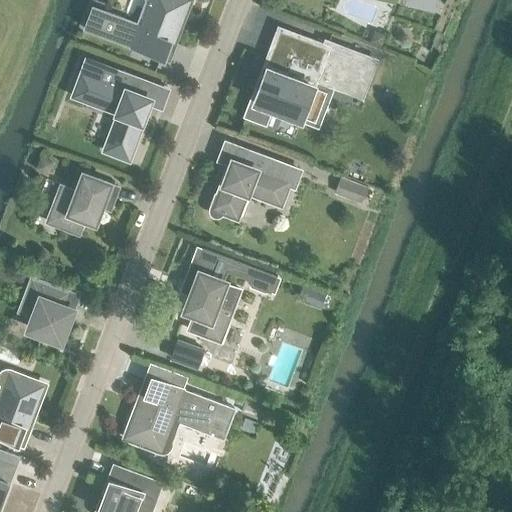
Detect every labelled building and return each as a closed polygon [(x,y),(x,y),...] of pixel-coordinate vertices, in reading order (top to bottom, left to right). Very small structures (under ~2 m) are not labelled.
[(84,28),(162,57),(173,30),(176,31),(187,0),(148,0),(149,0),(140,24),(92,6),(84,28)] [(371,35),(369,41),(381,45),(385,34),(379,31),(371,35)] [(254,108),(265,112),(268,104),(302,117),(314,85),(310,84),(313,77),(326,82),(330,71),(365,85),(374,61),(326,42),(325,46),(293,33),(286,49),(276,45),(272,56),(267,67),(265,66),(259,82),(257,81),(251,97),(250,101),(251,105),(254,108)] [(137,133),(146,110),(144,110),(149,97),(146,97),(152,83),(86,59),(73,95),(117,112),(108,138),(122,143),(121,147),(123,150),(126,152),(129,152),(132,151),(134,148),(140,134),(137,133)] [(217,194),(215,193),(209,206),(209,210),(210,213),(214,216),(217,216),(220,214),(222,212),(236,217),(246,191),(280,203),(288,183),(293,185),(299,169),(239,147),(234,160),(232,160),(228,172),(226,171),(217,194)] [(39,156),(34,169),(48,174),(53,161),(39,156)] [(85,216),(94,220),(103,196),(112,200),(118,186),(83,173),(77,190),(61,184),(48,220),(79,232),(85,216)] [(340,176),(336,188),(347,192),(345,196),(361,202),(367,186),(340,176)] [(224,280),(212,276),(217,264),(194,255),(184,281),(194,285),(185,308),(194,312),(188,328),(204,333),(219,339),(225,324),(239,288),(223,282),(224,280)] [(12,266),(7,278),(18,283),(23,270),(12,266)] [(28,327),(60,339),(72,308),(63,305),(68,291),(32,278),(26,293),(39,298),(28,327)] [(303,285),(298,296),(311,301),(310,304),(319,308),(325,294),(303,285)] [(171,357),(195,366),(202,348),(178,339),(171,357)] [(4,385),(0,394),(0,436),(17,443),(27,415),(30,417),(43,384),(24,377),(25,374),(10,369),(6,368),(2,369),(0,371),(0,383),(4,385)] [(223,437),(234,408),(152,377),(141,404),(138,403),(126,435),(144,442),(143,446),(158,451),(162,452),(166,451),(169,448),(171,444),(171,440),(168,436),(165,434),(174,411),(207,423),(205,430),(223,437)] [(0,501),(0,497),(12,467),(0,461),(0,504),(1,502),(0,501)] [(132,511),(134,509),(141,511),(148,511),(160,482),(112,464),(106,478),(110,479),(102,500),(99,499),(95,509),(94,511),(132,511)]
